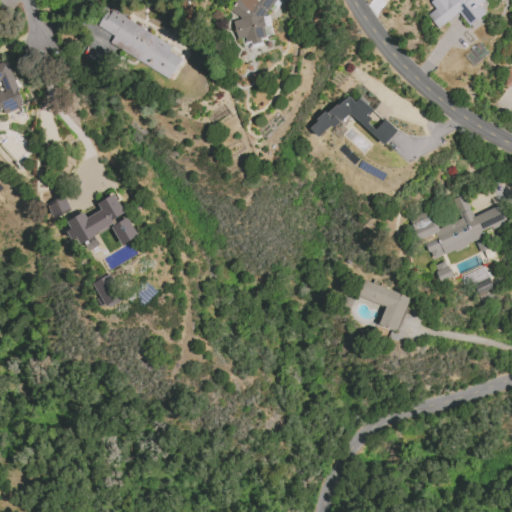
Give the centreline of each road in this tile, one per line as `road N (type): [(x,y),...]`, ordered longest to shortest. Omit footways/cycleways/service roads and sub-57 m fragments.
road 1 (residential): [(324,511),(339,458),(363,434),(390,417),(511,382)]
road 2 (residential): [(356,0),(415,75),(511,144)]
